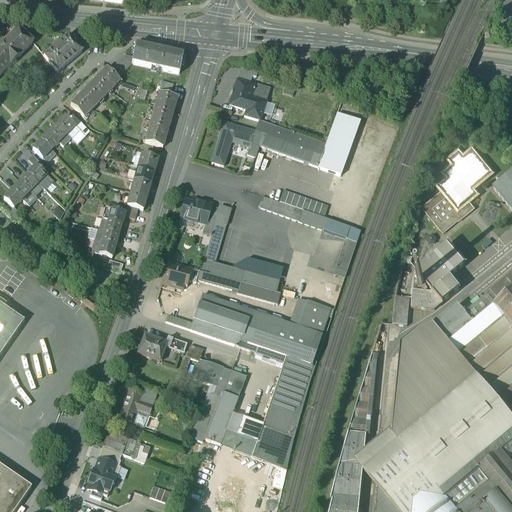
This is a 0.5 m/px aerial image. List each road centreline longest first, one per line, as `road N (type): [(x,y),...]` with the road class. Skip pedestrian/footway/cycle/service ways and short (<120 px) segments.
road 1 (residential): [(124,317),(214,35)]
road 2 (secondary): [(0,10),(214,35)]
road 3 (residential): [(47,511),(124,317)]
road 4 (secondary): [(214,35),(366,45)]
road 5 (secondary): [(366,45),(511,66)]
road 6 (secondary): [(366,45),(358,35),(267,23),(239,0)]
road 7 (residential): [(0,155),(92,62)]
